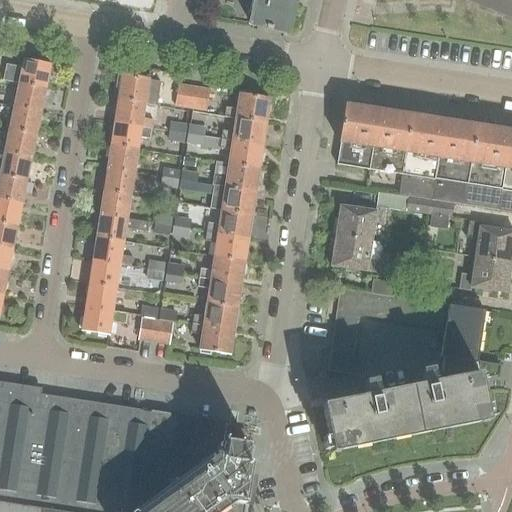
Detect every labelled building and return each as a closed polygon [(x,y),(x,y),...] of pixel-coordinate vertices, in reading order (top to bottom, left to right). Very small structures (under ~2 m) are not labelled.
[(293,5),(293,2),(293,0),(256,0),(251,25),(285,33),(292,5),(293,5)] [(18,85),(18,84),(45,89),(47,76),(49,76),(51,69),(49,69),(49,66),(23,61),(21,69),(6,65),(2,81),(18,85)] [(160,83),(147,81),(121,77),(120,79),(118,79),(117,86),(119,86),(117,100),(143,104),(143,105),(156,107),(160,83)] [(45,89),(18,84),(18,85),(14,107),(40,112),(45,89)] [(191,88),(180,86),(179,86),(176,107),(188,109),(191,88)] [(208,90),(206,90),(195,88),(192,109),(204,112),(208,90)] [(224,117),(235,119),(235,118),(266,123),(269,100),(238,95),(236,110),(225,108),(224,117)] [(143,104),(117,100),(113,124),(151,129),(153,121),(141,119),(143,105),(143,104)] [(340,144),(337,165),(400,175),(411,114),(393,111),(392,113),(363,109),(363,106),(347,104),(347,106),(344,106),(338,144),(340,144)] [(40,112),(14,107),(9,130),(35,135),(40,112)] [(400,175),(398,196),(408,197),(463,206),(476,124),(459,121),(458,124),(428,119),(429,117),(411,114),(400,175)] [(235,118),(235,119),(232,132),(222,131),(221,140),(262,146),(266,123),(235,118)] [(150,140),(151,129),(113,124),(110,146),(136,150),(138,138),(150,140)] [(170,124),(168,132),(184,134),(185,126),(170,124)] [(476,124),(463,206),(511,213),(511,132),(494,129),(494,127),(476,124)] [(203,137),(205,129),(189,127),(188,135),(203,137)] [(0,141),(0,151),(30,158),(35,135),(9,130),(6,143),(0,141)] [(184,134),(168,132),(167,141),(182,144),(184,134)] [(186,144),(219,150),(230,152),(228,164),(258,169),(262,146),(221,140),(203,137),(188,135),(186,144)] [(136,150),(110,146),(106,169),(133,173),(136,150)] [(0,175),(26,181),(30,158),(0,151),(0,175)] [(193,167),(194,160),(186,158),(184,165),(193,167)] [(213,178),(215,178),(214,186),(255,192),(258,169),(228,164),(215,162),(213,178)] [(133,173),(106,169),(103,192),(129,196),(133,173)] [(163,171),(161,178),(177,180),(178,173),(163,171)] [(198,176),(182,174),(181,181),(196,183),(198,176)] [(0,199),(21,204),(26,181),(0,175),(0,199)] [(177,180),(161,178),(160,188),(175,190),(177,180)] [(196,183),(181,181),(179,191),(195,193),(196,183)] [(255,192),(214,186),(212,196),(210,209),(220,211),(251,216),(255,192)] [(129,196),(103,192),(99,215),(125,219),(126,219),(129,196)] [(407,200),(408,197),(398,196),(377,193),(375,208),(387,210),(406,213),(407,211),(406,211),(407,200)] [(0,223),(16,227),(21,204),(0,199),(0,223)] [(428,214),(429,203),(407,200),(406,211),(407,211),(428,214)] [(453,207),(429,203),(428,214),(452,217),(453,207)] [(385,226),(387,210),(375,208),(374,212),(340,207),(335,237),(371,243),(371,242),(374,224),(385,226)] [(208,223),(207,232),(247,239),(251,216),(220,211),(218,225),(208,223)] [(125,219),(99,215),(96,239),(122,243),(124,229),(147,233),(148,223),(126,219),(125,219)] [(155,217),(154,224),(170,226),(171,219),(155,217)] [(190,222),(175,220),(174,227),(189,230),(190,222)] [(0,247),(11,250),(16,227),(0,223),(0,247)] [(477,240),(474,258),(474,259),(510,264),(511,249),(511,233),(480,228),(481,225),(469,223),(467,238),(477,240)] [(170,226),(154,224),(153,235),(168,237),(170,226)] [(189,230),(174,227),(172,238),(188,240),(189,230)] [(247,239),(207,232),(205,242),(215,244),(213,257),(244,262),(247,239)] [(332,257),(330,267),(365,273),(365,276),(376,278),(382,244),(371,242),(371,243),(335,237),(332,257)] [(96,239),(92,262),(118,266),(118,265),(131,268),(132,258),(120,256),(122,243),(96,239)] [(0,272),(7,274),(11,250),(0,247),(0,272)] [(244,262),(213,257),(211,271),(200,270),(199,279),(240,285),(244,262)] [(510,264),(474,259),(472,277),(461,275),(459,290),(471,292),(471,288),(505,293),(510,264)] [(148,260),(146,271),(163,273),(164,263),(148,260)] [(118,266),(92,262),(88,285),(114,289),(118,266)] [(184,266),(168,264),(166,274),(182,276),(184,266)] [(163,273),(146,271),(145,279),(161,282),(163,273)] [(182,276),(166,274),(164,283),(180,285),(182,276)] [(240,285),(199,279),(197,289),(208,291),(206,303),(237,308),(240,285)] [(417,288),(416,288),(395,285),(372,281),(370,292),(415,300),(417,288)] [(114,289),(88,285),(85,307),(111,311),(114,289)] [(417,288),(415,300),(451,305),(453,294),(417,288)] [(335,317),(359,321),(359,317),(363,293),(339,290),(335,317)] [(374,295),(363,293),(359,317),(370,319),(374,295)] [(374,295),(370,319),(381,320),(384,296),(374,295)] [(395,298),(384,296),(381,320),(391,322),(395,298)] [(406,300),(395,298),(391,322),(402,324),(406,300)] [(416,301),(406,300),(402,324),(413,325),(416,301)] [(416,301),(413,325),(423,327),(427,303),(416,301)] [(237,308),(206,303),(204,317),(193,315),(192,325),(233,332),(237,308)] [(438,305),(427,303),(423,327),(434,328),(438,305)] [(438,305),(434,328),(445,330),(448,306),(438,305)] [(329,404),(321,406),(331,454),(340,452),(340,451),(479,423),(479,424),(488,422),(480,380),(498,377),(500,366),(477,362),(478,352),(477,352),(484,313),(484,312),(448,306),(445,330),(440,358),(445,359),(443,371),(433,373),(433,370),(421,372),(424,387),(379,396),(376,381),(365,383),(368,399),(330,406),(329,404)] [(111,311),(85,307),(83,319),(81,319),(79,329),(81,329),(81,331),(107,335),(109,322),(124,325),(126,314),(111,311)] [(139,317),(155,320),(157,309),(141,307),(139,317)] [(176,312),(160,310),(158,320),(174,323),(176,312)] [(335,317),(333,328),(357,331),(359,321),(335,317)] [(141,319),(137,341),(151,343),(154,321),(141,319)] [(172,324),(158,322),(155,344),(168,346),(172,324)] [(233,332),(192,325),(190,335),(201,336),(199,350),(229,355),(233,332)] [(332,338),(355,342),(357,331),(333,328),(332,338)] [(330,349),(354,353),(355,342),(332,338),(330,349)] [(328,360),(352,364),(354,353),(330,349),(328,360)] [(328,360),(327,371),(350,374),(352,364),(328,360)] [(243,511),(251,464),(250,464),(253,446),(227,442),(229,426),(0,389),(0,511),(243,511)]
